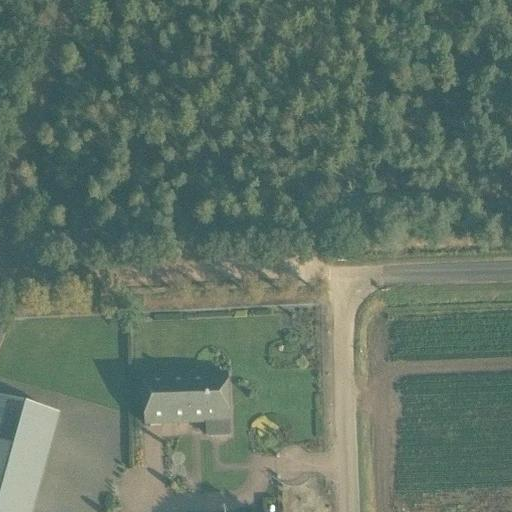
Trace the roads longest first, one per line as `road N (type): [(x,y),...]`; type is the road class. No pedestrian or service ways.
road 1 (track): [(0,288),(306,270)]
road 2 (track): [(65,0),(0,249)]
road 3 (unclassified): [(345,511),(340,268)]
road 4 (unclassified): [(340,268),(511,261)]
